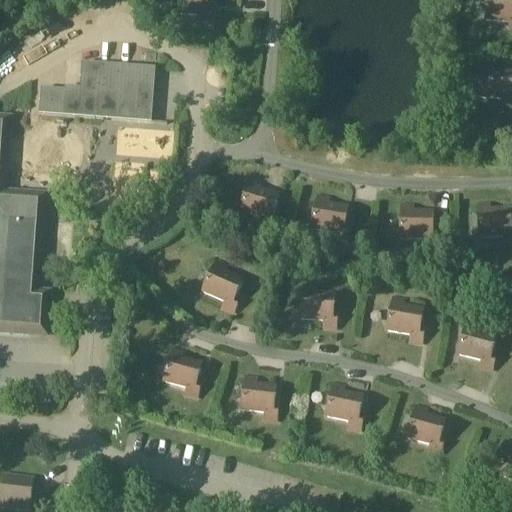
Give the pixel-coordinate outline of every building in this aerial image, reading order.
[(206,0),(175,0),(174,16),(197,18),(197,25),(210,26),(210,16),(206,15),(206,0)] [(511,0),(487,0),(486,23),(509,25),(508,31),(511,31),(511,0)] [(155,72),(83,66),(80,96),(42,93),(40,117),(151,126),(155,72)] [(511,81),(511,76),(492,75),(493,68),(482,67),(480,100),(503,102),(502,108),(511,108),(511,98),(511,99),(511,81)] [(39,204),(0,201),(0,184),(1,172),(7,172),(11,121),(0,120),(0,335),(29,338),(39,204)] [(278,199),(259,193),(261,187),(250,184),(241,215),(264,222),(262,228),(274,231),(277,222),(272,221),(278,199)] [(347,211),(327,208),(328,201),(317,199),(312,232),(335,235),(334,242),(346,244),(348,234),(343,233),(347,211)] [(509,213),(489,214),(489,207),(478,207),(480,240),(503,239),(503,246),(511,245),(511,234),(510,235),(509,213)] [(432,216),(412,216),(413,209),(401,208),(400,241),(424,242),(423,248),(436,249),(436,239),(432,239),(432,216)] [(242,284),(224,276),(227,269),(216,265),(203,295),(225,304),(222,310),(234,315),(238,306),(233,304),(242,284)] [(334,298),(314,296),(315,289),(304,288),(301,321),(324,323),(323,330),(336,331),(337,321),(332,321),(334,298)] [(422,313),(403,310),(404,303),(393,301),(387,333),(410,337),(409,344),(421,346),(423,336),(418,335),(422,313)] [(496,340),(482,336),(476,335),(478,328),(467,326),(459,358),(482,363),(480,370),(492,373),(495,363),(490,362),(496,340)] [(201,367),(182,362),(183,355),(173,352),(164,385),(187,391),(185,397),(197,400),(200,390),(195,389),(201,367)] [(276,390),(256,388),(256,381),(245,380),(242,413),(265,415),(264,422),(277,423),(278,413),(273,413),(276,390)] [(363,400),(343,396),(344,389),(333,387),(326,419),(349,424),(348,430),(360,433),(363,423),(358,422),(363,400)] [(444,424),(425,419),(427,412),(416,409),(408,441),(431,447),(429,454),(441,457),(443,447),(439,446),(444,424)] [(511,446),(505,444),(493,475),(511,482),(511,446)] [(29,511),(34,482),(1,478),(0,484),(0,509),(19,511),(29,511)]
